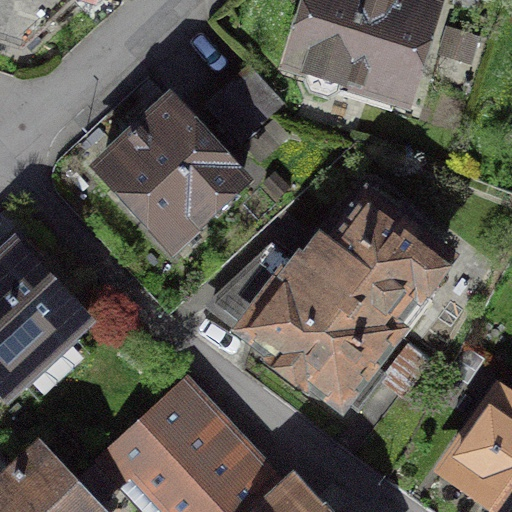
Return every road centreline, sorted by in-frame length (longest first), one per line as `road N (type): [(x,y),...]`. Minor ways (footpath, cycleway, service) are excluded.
road 1 (residential): [(400,511),(162,325),(4,149)]
road 2 (residential): [(163,0),(4,149)]
